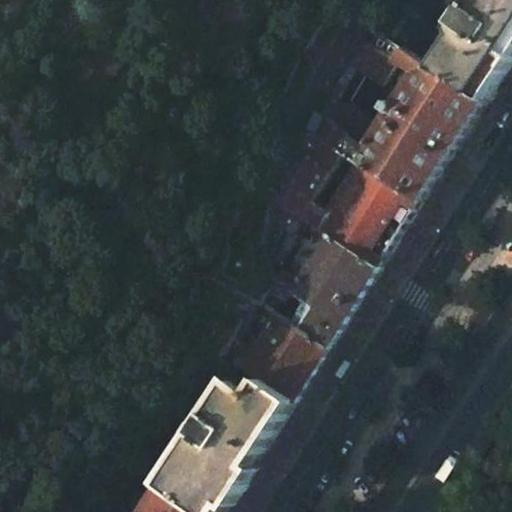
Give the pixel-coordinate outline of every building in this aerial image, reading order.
[(511,0),(434,0),(405,43),(404,45),(489,101),(511,66),(511,0)] [(345,14),(325,3),(262,96),(310,128),(424,203),(488,102),(405,50),(394,67),(396,68),(381,89),(398,100),(375,135),(335,103),(356,72),(351,68),(364,46),(337,29),(345,14)] [(404,45),(348,9),(345,14),(405,50),(488,102),(489,101),(404,45)] [(405,50),(345,14),(337,29),(364,46),(351,68),(356,72),(381,89),(396,68),(394,67),(405,50)] [(424,203),(310,128),(266,194),(327,235),(381,271),(424,203)] [(381,271),(327,235),(290,293),(293,295),(309,306),(295,327),(331,351),(381,271)] [(290,293),(276,284),(268,295),(285,307),(293,295),(290,293)] [(295,327),(276,314),(243,367),(264,381),(297,403),(331,351),(295,327)] [(228,511),(297,403),(264,381),(255,397),(232,382),(209,416),(165,484),(208,511),(228,511)] [(168,455),(156,447),(143,469),(154,476),(168,455)] [(208,511),(165,484),(147,511),(208,511)] [(130,511),(141,495),(130,488),(115,511),(130,511)]
